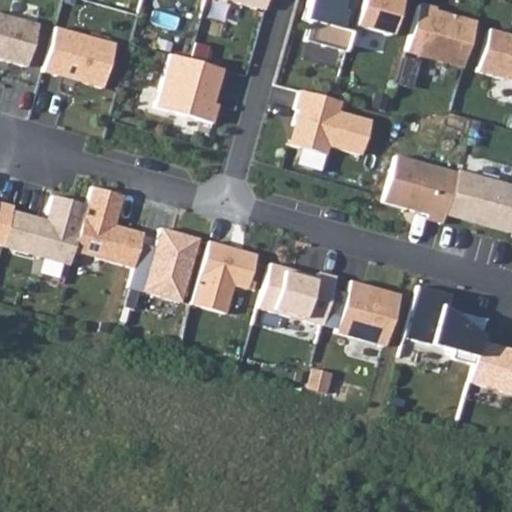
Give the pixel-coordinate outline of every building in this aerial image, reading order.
[(352,20),(357,0),(305,0),(301,13),(309,15),(303,35),(344,46),(352,20)] [(396,0),(357,0),(352,20),(388,30),(396,0)] [(435,4),(420,0),(417,0),(405,46),(460,61),(473,17),(434,6),(435,4)] [(36,24),(0,13),(0,59),(25,66),(36,24)] [(113,42),(53,26),(40,70),(56,74),(57,71),(75,76),(74,79),(101,87),(113,42)] [(511,33),(487,26),(475,68),(511,78),(511,33)] [(220,67),(167,52),(152,105),(210,121),(215,102),(207,99),(208,93),(212,94),(220,67)] [(339,99),(298,86),(293,105),(296,106),(292,121),(296,122),(290,141),(324,151),(326,142),(359,152),(369,117),(336,108),(339,99)] [(296,122),(292,121),(286,140),(290,141),(296,122)] [(442,212),(453,171),(392,153),(379,199),(424,212),(423,217),(439,221),(442,212)] [(453,171),(442,212),(509,231),(511,218),(511,185),(454,169),(453,171)] [(119,193),(88,184),(83,202),(70,249),(130,265),(135,248),(136,241),(139,230),(110,223),(119,193)] [(70,249),(83,202),(49,193),(41,221),(33,219),(35,215),(10,208),(0,244),(8,246),(66,263),(70,249)] [(0,245),(0,246),(0,244),(10,208),(11,206),(0,202),(0,245)] [(195,236),(156,226),(151,246),(149,252),(135,248),(130,265),(125,284),(178,299),(195,236)] [(236,247),(206,239),(188,302),(223,311),(231,283),(244,287),(253,255),(235,250),(236,247)] [(151,246),(136,241),(135,248),(149,252),(151,246)] [(292,270),(266,262),(254,307),(320,325),(321,321),(331,284),(333,276),(316,271),(315,276),(299,272),(298,276),(291,274),(292,270)] [(383,345),(396,294),(346,280),(345,288),(335,324),(333,332),(383,345)] [(345,288),(331,284),(321,321),(335,324),(345,288)] [(476,339),(482,318),(451,310),(449,315),(442,308),(446,293),(414,284),(399,338),(449,351),(447,357),(470,363),(476,339)] [(497,345),(476,339),(470,363),(465,380),(511,393),(511,354),(495,350),(497,345)]
